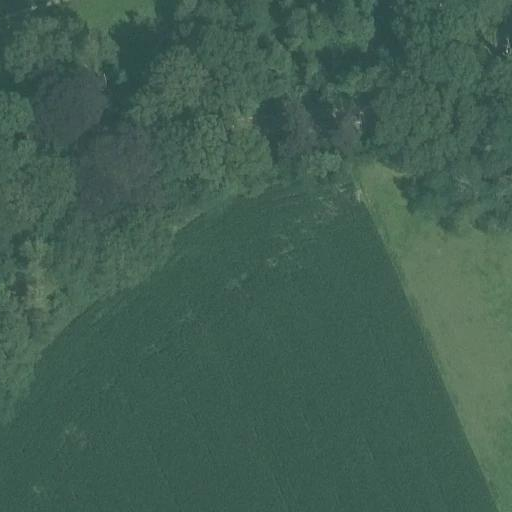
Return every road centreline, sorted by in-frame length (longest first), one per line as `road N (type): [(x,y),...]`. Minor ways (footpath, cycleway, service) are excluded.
road 1 (tertiary): [(0,211),(70,179),(249,131),(511,113)]
road 2 (unknown): [(411,120),(439,0)]
